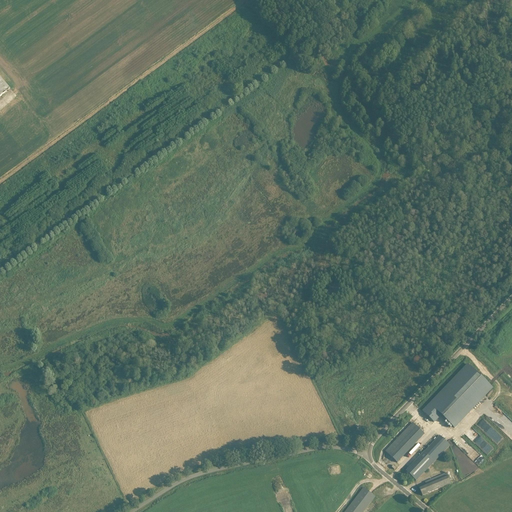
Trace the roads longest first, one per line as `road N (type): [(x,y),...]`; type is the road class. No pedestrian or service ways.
road 1 (track): [(407,0),(348,52),(336,99),(380,158),(378,177),(304,246),(281,252),(168,327),(102,325),(5,367)]
road 2 (track): [(0,181),(245,0)]
road 3 (unclassified): [(132,511),(209,471),(320,447),(363,454)]
road 4 (unclassified): [(363,454),(511,297)]
